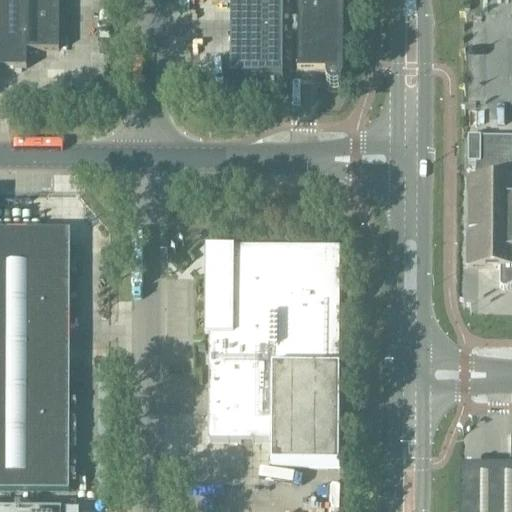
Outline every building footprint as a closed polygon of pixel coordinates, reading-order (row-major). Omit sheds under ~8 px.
[(58,0),(0,0),(0,69),(26,70),(26,52),(58,52),(58,0)] [(230,4),(229,76),(229,97),(282,97),(282,40),(282,4),(230,4)] [(297,76),(326,77),(325,78),(325,81),(327,85),(330,87),(334,88),(339,87),(341,85),(342,81),(341,77),(342,77),(343,4),(297,4),(297,76)] [(506,290),(511,287),(511,138),(469,138),(469,166),(476,166),(476,182),(469,182),(468,269),(499,270),(498,285),(499,289),(502,291),(506,290)] [(0,493),(68,493),(69,233),(0,233),(0,493)] [(209,246),(209,260),(208,444),(271,444),(270,469),(339,469),(340,370),(339,370),(340,251),(234,250),(234,247),(209,246)] [(511,511),(511,465),(461,465),(460,511),(511,511)]
